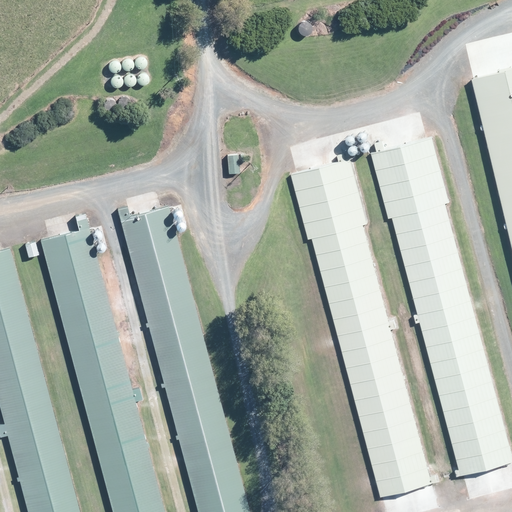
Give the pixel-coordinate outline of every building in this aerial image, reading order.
[(511,63),(470,74),(511,238),(511,63)] [(361,141),(451,466),(506,450),(416,126),(361,141)] [(287,160),(372,482),(425,468),(340,146),(287,160)] [(114,212),(202,511),(249,511),(158,199),(114,212)] [(36,233),(113,511),(168,511),(87,219),(36,233)] [(0,236),(0,441),(18,511),(71,511),(1,237),(0,236)]
